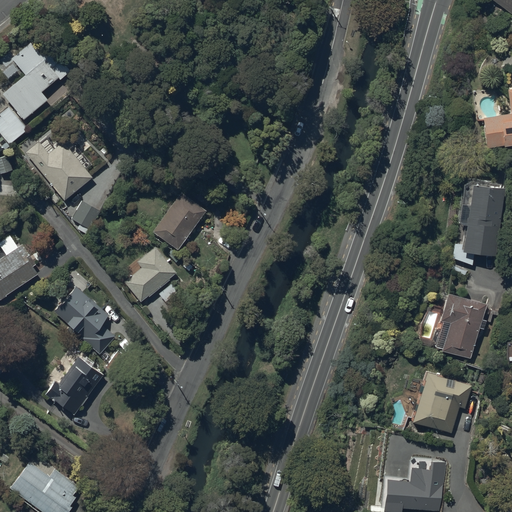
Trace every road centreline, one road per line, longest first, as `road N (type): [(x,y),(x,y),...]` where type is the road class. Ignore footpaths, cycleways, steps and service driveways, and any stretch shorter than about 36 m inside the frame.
road 1 (secondary): [(438,0),(272,511)]
road 2 (residential): [(343,0),(334,49),(302,129),(139,492)]
road 3 (residential): [(0,393),(139,492)]
